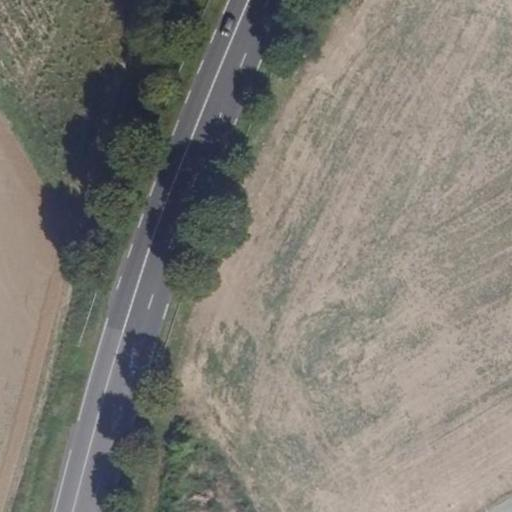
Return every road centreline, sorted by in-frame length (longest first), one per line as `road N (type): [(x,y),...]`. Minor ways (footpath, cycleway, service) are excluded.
road 1 (primary): [(80,511),(163,235),(259,0)]
road 2 (track): [(175,0),(130,114),(16,511)]
